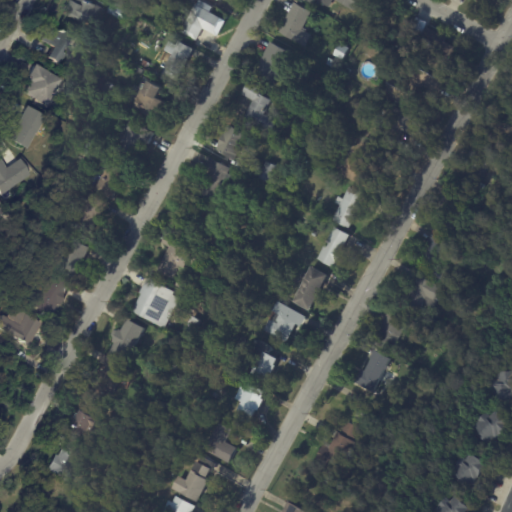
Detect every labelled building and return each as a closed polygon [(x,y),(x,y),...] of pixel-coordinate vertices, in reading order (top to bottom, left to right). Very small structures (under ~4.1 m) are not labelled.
[(89,0),(105,8),(95,27),(69,14),(76,0),(80,1),(80,0),(89,0)] [(221,35),(220,37),(206,28),(199,41),(183,32),(199,4),(201,5),(203,0),(216,7),(213,12),(229,21),(221,35)] [(369,0),(363,12),(340,0),(335,0),(332,7),(319,0),(316,5),(307,0),(369,0)] [(128,11),(123,20),(109,13),(115,2),(128,9),(128,11)] [(294,10),(299,2),(316,12),(306,30),(314,35),(307,47),(282,32),(294,10)] [(428,22),(429,22),(424,33),(413,28),(418,17),(428,22)] [(72,37),(64,53),(68,55),(63,66),(48,58),(54,48),(42,41),(49,27),(58,32),(59,29),(73,36),(72,37)] [(448,38),(447,41),(456,47),(443,71),(426,62),(436,43),(424,37),(429,28),(448,38)] [(198,48),(182,82),(165,73),(169,66),(165,64),(167,61),(164,60),(173,41),(180,44),(182,40),(198,48)] [(293,53),(275,86),(257,76),(264,65),(261,63),(274,41),(293,53)] [(336,56),(343,43),(353,49),(346,61),(336,56)] [(332,58),(338,61),(335,67),(329,64),(332,58)] [(30,76),(37,64),(64,80),(49,106),(26,93),(32,82),(31,80),(32,77),(30,76)] [(448,85),(441,95),(412,79),(421,66),(450,82),(448,85)] [(274,100),(266,114),(279,122),(273,132),(246,117),(256,101),(245,94),(253,80),(266,88),(263,94),(274,100)] [(170,88),(164,99),(172,103),(169,109),(172,111),(169,117),(166,115),(162,121),(137,107),(147,89),(151,92),(158,81),(170,88)] [(110,82),(116,86),(112,93),(105,88),(110,82)] [(420,97),(422,98),(415,110),(386,94),(393,82),(420,97)] [(22,118),(29,106),(50,119),(40,136),(37,134),(28,149),(12,140),(18,129),(16,128),(22,118)] [(409,133),(402,129),(396,141),(384,135),(398,107),(425,121),(417,137),(409,133)] [(159,134),(153,145),(148,142),(137,161),(121,151),(128,140),(123,137),(127,128),(129,129),(134,120),(159,134)] [(238,160),(219,150),(233,125),(251,135),(238,160)] [(95,143),(88,155),(83,151),(86,146),(81,143),(84,137),(95,143)] [(381,156),(375,168),(383,172),(374,190),(341,173),(350,157),(355,160),(364,142),(383,151),(381,156)] [(467,178),(479,155),(494,164),(484,182),(490,185),(486,191),(481,188),(476,196),(461,187),(467,178)] [(129,181),(128,184),(124,182),(114,200),(98,191),(106,174),(109,176),(115,165),(112,164),(115,158),(136,169),(129,181)] [(209,170),(215,158),(233,168),(229,177),(234,179),(230,187),(225,185),(217,202),(198,192),(209,170)] [(0,190),(0,159),(7,168),(21,159),(32,175),(3,195),(0,190)] [(285,168),(277,185),(262,178),(270,161),(285,168)] [(369,197),(351,229),(335,220),(353,187),(369,196),(369,197)] [(434,220),(453,187),(471,197),(464,208),(468,210),(459,226),(455,224),(452,230),(434,220)] [(111,203),(103,218),(101,217),(91,235),(75,227),(83,212),(77,209),(83,197),(89,200),(93,193),(111,203)] [(58,202),(52,211),(41,204),(46,195),(58,202)] [(15,222),(19,228),(15,231),(11,226),(15,222)] [(353,237),(345,251),(347,252),(340,265),(337,263),(334,268),(320,259),(326,248),(329,242),(329,243),(339,227),(354,236),(353,237)] [(428,251),(437,235),(455,244),(441,269),(424,260),(428,251)] [(161,271),(173,247),(167,244),(171,236),(199,250),(189,269),(183,266),(176,279),(161,271)] [(93,248),(76,280),(49,266),(55,255),(67,260),(77,240),(93,248)] [(195,260),(203,261),(202,272),(194,271),(195,260)] [(333,276),(311,312),(295,302),(317,266),(333,276)] [(417,280),(406,274),(409,268),(420,274),(417,280)] [(440,278),(444,269),(458,276),(455,284),(440,278)] [(510,272),(511,273),(511,279),(507,289),(502,286),(510,272)] [(71,284),(65,293),(68,295),(62,307),(59,305),(51,319),(35,310),(54,275),(71,284)] [(423,305),(412,299),(409,306),(403,303),(415,281),(419,283),(423,275),(451,290),(444,303),(437,299),(433,307),(424,303),(423,305)] [(181,297),(164,327),(134,310),(143,292),(141,291),(150,276),(176,290),(175,293),(181,297)] [(459,307),(452,304),(457,294),(464,298),(459,307)] [(220,297),(229,301),(225,310),(216,306),(220,297)] [(289,306),(312,318),(307,327),(301,325),(292,343),(268,331),(274,321),(276,322),(281,314),(277,312),(282,302),(289,306)] [(1,329),(0,328),(0,318),(2,315),(6,318),(13,307),(41,324),(29,346),(18,340),(18,339),(1,329)] [(406,334),(396,354),(376,343),(393,312),(413,322),(406,334)] [(195,317),(203,321),(198,331),(197,330),(196,332),(189,329),(191,326),(190,326),(195,317)] [(117,343),(120,339),(119,339),(117,336),(120,331),(123,332),(124,330),(126,331),(132,320),(148,328),(131,362),(114,353),(119,344),(117,343)] [(281,360),(278,366),(280,367),(275,374),(274,373),(268,382),(254,373),(262,360),(259,358),(258,359),(254,357),(255,354),(259,356),(262,351),(258,349),(263,340),(276,348),(272,354),(281,360)] [(395,359),(389,370),(387,369),(374,392),(358,382),(365,369),(368,372),(380,351),(395,359)] [(130,369),(117,395),(101,386),(111,367),(103,362),(107,355),(126,364),(125,366),(130,369)] [(170,368),(175,359),(181,362),(177,371),(170,368)] [(497,381),(496,402),(511,402),(511,371),(502,371),(502,381),(497,381)] [(270,393),(266,400),(268,401),(255,425),(238,416),(245,403),(239,399),(245,388),(251,391),(254,384),(270,393)] [(81,425),(95,400),(109,408),(102,419),(106,421),(99,435),(93,431),(89,439),(77,432),(81,425)] [(488,439),(482,433),(485,430),(481,426),(496,412),(499,416),(506,410),(511,416),(511,431),(502,441),(499,438),(493,444),(488,439)] [(364,430),(357,442),(360,444),(356,450),(355,450),(349,460),(348,459),(340,473),(318,461),(329,442),(335,446),(349,421),(364,430)] [(238,431),(231,443),(243,450),(234,465),(210,451),(225,424),(238,431)] [(73,484),(48,471),(56,456),(58,457),(69,437),(91,449),(73,484)] [(134,458),(136,454),(143,457),(141,462),(134,458)] [(475,487),(474,489),(460,480),(462,478),(458,476),(469,458),(473,461),(477,454),(494,464),(485,480),(483,479),(480,483),(478,482),(475,487)] [(216,471),(212,480),(215,482),(203,503),(179,490),(186,477),(193,482),(203,462),(217,470),(216,471)] [(436,511),(451,498),(454,502),(461,496),(469,505),(470,505),(474,510),(471,511),(436,511)] [(202,508),(199,511),(175,511),(184,498),(202,508)] [(308,511),(286,511),(291,502),(308,511)]
